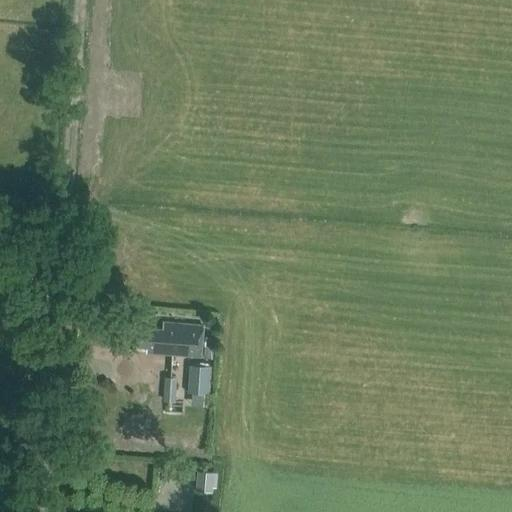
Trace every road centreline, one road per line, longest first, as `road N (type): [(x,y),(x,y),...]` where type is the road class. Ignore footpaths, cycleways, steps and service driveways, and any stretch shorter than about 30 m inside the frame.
road 1 (unclassified): [(34,511),(49,301),(39,266),(0,232)]
road 2 (track): [(39,266),(55,251),(80,0)]
